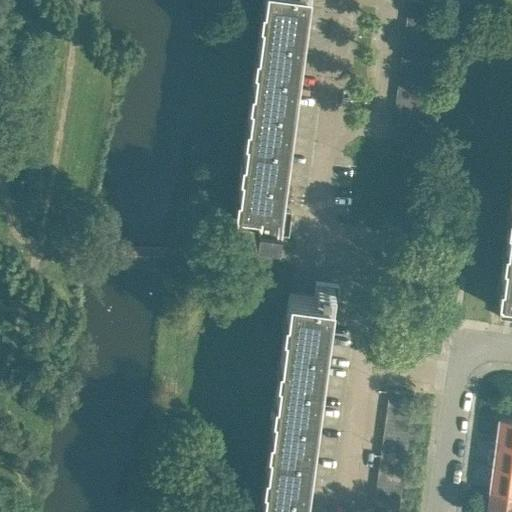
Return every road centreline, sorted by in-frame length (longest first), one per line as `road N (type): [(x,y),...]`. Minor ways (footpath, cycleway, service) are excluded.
road 1 (residential): [(368,355),(383,240),(314,234),(329,122)]
road 2 (residential): [(350,511),(368,355)]
road 3 (residential): [(440,511),(454,392),(466,366)]
road 4 (residential): [(393,0),(376,129)]
road 5 (residential): [(329,122),(345,0)]
